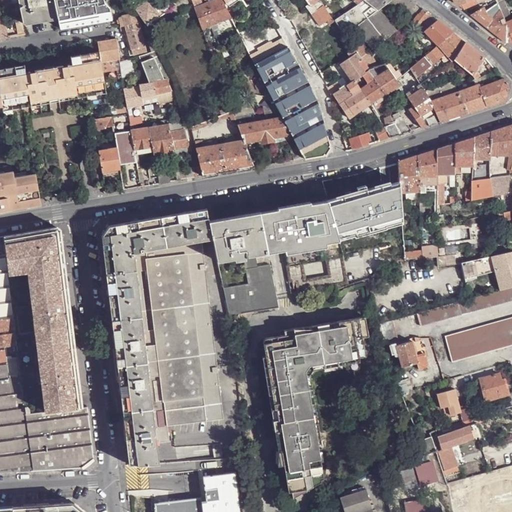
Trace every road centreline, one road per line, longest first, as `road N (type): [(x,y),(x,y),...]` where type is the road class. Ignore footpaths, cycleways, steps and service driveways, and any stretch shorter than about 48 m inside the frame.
road 1 (unclassified): [(78,207),(110,481)]
road 2 (tertiary): [(78,207),(340,163)]
road 3 (residential): [(267,0),(327,110),(340,163)]
road 4 (tertiary): [(340,163),(511,110)]
road 5 (unknown): [(261,177),(285,302)]
